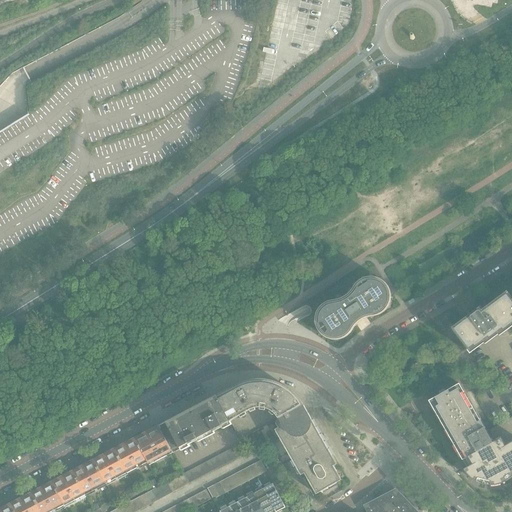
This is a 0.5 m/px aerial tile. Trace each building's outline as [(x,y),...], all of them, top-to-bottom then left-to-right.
[(0,213),(65,172),(29,114),(0,132),(0,213)] [(373,265),(285,317),(288,321),(291,326),(296,323),(321,339),(329,344),(337,350),(401,309),(388,289),(388,287),(387,286),(385,284),(373,265)] [(511,323),(511,301),(506,294),(483,312),(489,321),(498,332),(502,329),(503,330),(511,323)] [(489,321),(483,312),(480,309),(453,329),(468,349),(474,345),(475,347),(488,337),(489,338),(498,332),(489,321)] [(303,405),(300,400),(296,395),(293,392),(291,391),(287,387),(281,384),(280,384),(279,385),(279,386),(275,384),(269,383),(263,382),(257,382),(251,383),(245,384),(242,385),(241,384),(240,384),(239,384),(217,395),(230,420),(249,409),(254,407),(260,406),(266,407),(271,409),(276,412),(279,417),(280,417),(279,418),(278,419),(303,405)] [(488,435),(459,384),(435,397),(429,401),(448,435),(462,460),(466,458),(470,465),(481,459),(477,452),(493,443),(488,435)] [(230,420),(217,395),(204,402),(213,421),(209,423),(213,431),(230,421),(230,420)] [(209,423),(213,421),(204,402),(179,415),(189,433),(183,436),(188,444),(213,431),(209,423)] [(303,405),(278,419),(276,423),(279,428),(275,430),(301,475),(303,478),(306,476),(316,494),(341,480),(335,470),(334,471),(331,466),(335,464),(335,463),(333,457),(303,405)] [(189,433),(179,415),(159,426),(172,449),(179,446),(180,448),(188,444),(183,436),(189,433)] [(511,416),(489,430),(491,434),(488,435),(493,443),(477,452),(481,459),(470,465),(467,467),(464,469),(466,472),(469,476),(473,479),(477,482),(481,484),(484,485),(485,485),(490,485),(495,485),(500,484),(504,482),(509,480),(511,477),(511,416)] [(172,449),(159,426),(150,430),(150,431),(144,435),(143,434),(135,439),(148,463),(148,464),(171,452),(170,450),(172,449)] [(148,463),(135,439),(128,442),(129,444),(128,446),(124,448),(122,448),(121,446),(114,449),(128,474),(148,463)] [(247,453),(242,443),(236,446),(242,456),(247,453)] [(242,456),(236,446),(231,449),(236,459),(242,456)] [(128,474),(114,449),(108,453),(108,455),(108,457),(103,459),(102,459),(101,457),(93,461),(106,485),(128,474)] [(236,459),(231,449),(226,452),(231,462),(236,459)] [(231,462),(226,452),(220,455),(226,464),(231,462)] [(226,464),(220,455),(215,458),(220,467),(226,464)] [(220,467),(215,458),(210,460),(215,470),(220,467)] [(215,470),(210,460),(205,463),(210,473),(215,470)] [(106,485),(93,461),(87,464),(88,466),(87,468),(83,470),(81,469),(80,468),(72,472),(85,496),(106,485)] [(266,471),(261,461),(255,464),(261,474),(266,471)] [(210,473),(205,463),(200,465),(205,475),(210,473)] [(261,474),(255,464),(249,467),(255,478),(261,474)] [(205,475),(200,465),(194,468),(200,478),(205,475)] [(255,478),(249,467),(243,470),(249,481),(255,478)] [(200,478),(194,468),(189,471),(194,481),(200,478)] [(249,481),(243,470),(237,473),(243,484),(249,481)] [(194,481),(189,471),(183,474),(183,475),(188,484),(194,481)] [(85,496),(72,472),(66,475),(67,477),(66,479),(62,481),(60,480),(59,478),(52,482),(64,506),(85,496)] [(243,484),(237,473),(232,476),(237,487),(243,484)] [(188,484),(183,475),(178,478),(183,487),(188,484)] [(237,487),(232,476),(226,479),(232,490),(237,487)] [(183,487),(178,478),(173,480),(178,490),(183,487)] [(232,490),(226,479),(220,482),(225,493),(232,490)] [(178,490),(173,480),(168,483),(172,493),(178,490)] [(53,511),(64,506),(52,482),(45,486),(46,488),(46,490),(41,492),(39,491),(38,489),(31,493),(40,511),(53,511)] [(225,493),(220,482),(214,485),(219,496),(225,493)] [(172,493),(168,483),(162,486),(167,495),(172,493)] [(286,508),(273,484),(264,488),(276,510),(284,506),(285,508),(286,508)] [(219,496),(214,485),(208,489),(213,499),(219,496)] [(167,495),(162,486),(157,489),(162,498),(167,495)] [(299,492),(296,486),(291,488),(295,495),(299,492)] [(272,511),(276,510),(264,488),(255,493),(265,511),(272,511)] [(162,498),(157,489),(152,491),(157,501),(162,498)] [(418,511),(396,489),(364,505),(367,511),(366,511),(418,511)] [(211,499),(206,490),(200,493),(205,503),(211,499)] [(157,501),(152,491),(146,494),(151,504),(157,501)] [(428,500),(421,492),(416,497),(423,505),(428,500)] [(40,511),(31,493),(25,497),(25,499),(25,501),(20,503),(19,502),(18,500),(10,504),(14,511),(40,511)] [(205,503),(200,493),(194,496),(199,506),(205,503)] [(265,511),(255,493),(246,498),(253,511),(265,511)] [(151,504),(146,494),(141,497),(146,507),(151,504)] [(199,506),(194,496),(188,500),(193,509),(199,506)] [(146,507),(141,497),(135,500),(141,510),(146,507)] [(253,511),(246,498),(237,502),(242,511),(253,511)] [(136,511),(141,510),(135,500),(130,502),(135,511),(136,511)] [(193,509),(188,500),(183,502),(188,511),(193,509)] [(135,511),(130,502),(125,505),(128,511),(135,511)] [(186,511),(188,511),(183,502),(178,505),(181,511),(186,511)] [(242,511),(237,502),(229,507),(231,511),(242,511)]
